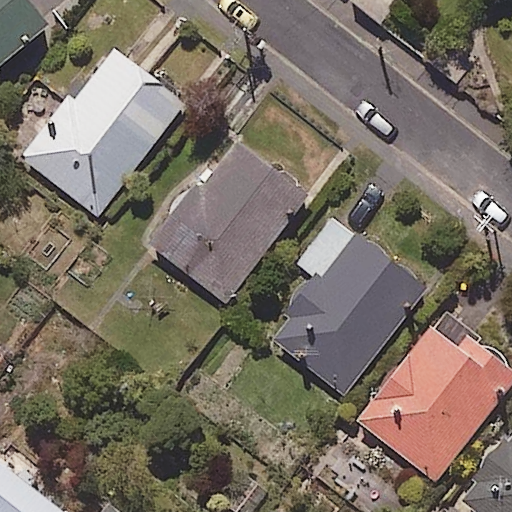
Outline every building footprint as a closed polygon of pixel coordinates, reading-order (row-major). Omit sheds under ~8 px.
[(0,0),(0,72),(57,29),(34,0),(0,0)] [(189,105),(120,51),(67,118),(61,114),(26,160),(101,218),(189,105)] [(306,201),(233,143),(150,247),(223,305),(306,201)] [(424,292),(332,221),(297,267),(310,278),(265,337),(344,397),(424,292)] [(511,385),(511,374),(441,317),(356,423),(433,484),(511,385)] [(511,511),(511,435),(459,502),(470,511),(511,511)] [(0,511),(51,511),(0,472),(0,511)]
